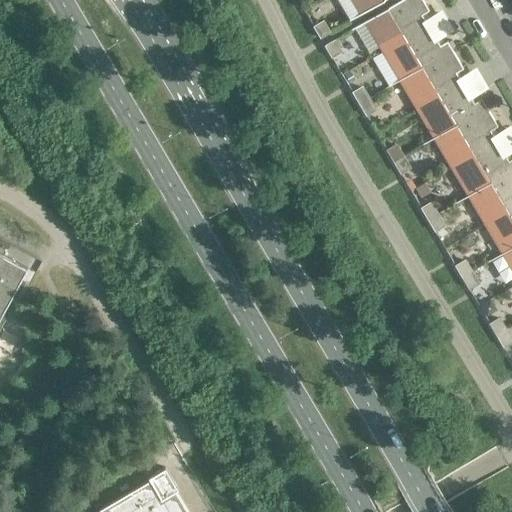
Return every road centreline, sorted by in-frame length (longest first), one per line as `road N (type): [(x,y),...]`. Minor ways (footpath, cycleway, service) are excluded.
road 1 (secondary): [(60,0),(363,511)]
road 2 (secondary): [(432,511),(132,0)]
road 3 (residential): [(0,198),(41,218),(68,248),(185,438)]
